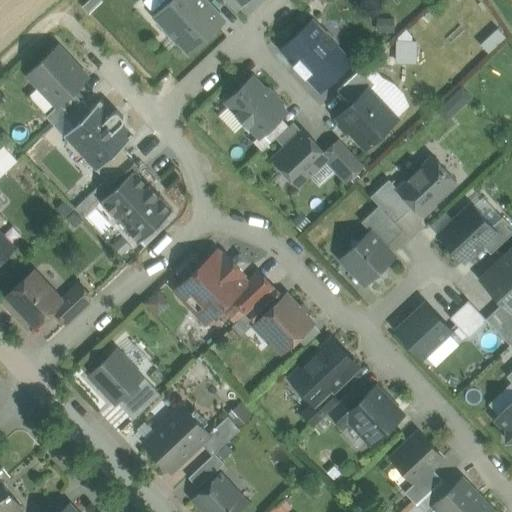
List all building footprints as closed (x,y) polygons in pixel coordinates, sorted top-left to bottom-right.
[(223,22),(202,0),(170,0),(155,15),(163,24),(164,26),(164,28),(162,30),(175,44),(177,43),(179,42),(181,43),(190,53),(223,22)] [(245,4),(240,0),(224,0),(236,12),(245,4)] [(312,21),(282,49),(295,63),(293,65),(305,77),(307,76),(320,90),(350,62),(312,21)] [(491,51),(510,35),(502,27),(484,44),(491,51)] [(56,46),(28,74),(57,105),(58,106),(72,92),(87,78),(56,46)] [(360,69),(337,91),(350,105),(368,89),(369,90),(375,84),(360,69)] [(252,77),(226,102),(259,136),(285,112),(252,77)] [(466,84),(441,108),(451,119),(476,95),(466,84)] [(350,105),(337,118),(365,147),(395,118),(369,90),(368,89),(350,105)] [(72,92),(58,106),(57,105),(45,116),(54,126),(80,101),(72,92)] [(111,113),(102,103),(100,101),(98,103),(63,135),(96,170),(131,138),(133,136),(131,134),(121,124),(123,121),(124,119),(124,117),(118,111),(116,111),(115,111),(111,113)] [(303,130),(272,159),(297,185),(325,159),(328,157),(325,154),(303,130)] [(362,165),(339,140),(325,154),(328,157),(325,159),(346,180),(362,165)] [(16,161),(6,149),(0,154),(0,159),(8,169),(16,161)] [(130,156),(104,181),(112,190),(134,169),(135,170),(139,166),(130,156)] [(397,189),(412,206),(420,215),(456,182),(432,156),(397,189)] [(0,176),(8,169),(0,159),(0,176)] [(112,190),(100,201),(138,242),(172,210),(158,195),(159,195),(149,184),(148,184),(135,170),(134,169),(112,190)] [(397,189),(388,179),(370,196),(378,205),(395,222),(412,206),(397,189)] [(93,201),(88,196),(81,202),(86,208),(93,201)] [(395,222),(378,205),(361,222),(369,231),(385,247),(403,231),(395,222)] [(470,205),(439,234),(464,261),(481,244),(495,231),(491,227),(470,205)] [(511,227),(502,217),(491,227),(495,231),(481,244),(490,254),(511,232),(511,227)] [(369,231),(359,240),(351,240),(351,249),(341,258),(365,284),(394,256),(385,247),(369,231)] [(0,234),(0,258),(12,247),(0,234)] [(511,249),(481,279),(503,302),(511,312),(511,249)] [(184,281),(175,289),(191,306),(200,298),(214,313),(231,297),(230,296),(245,282),(241,277),(244,274),(224,254),(222,257),(216,251),(184,281)] [(193,256),(176,272),(184,281),(202,264),(193,256)] [(34,271),(7,296),(34,325),(52,309),(61,300),(60,299),(34,271)] [(245,282),(230,296),(231,297),(247,313),(273,288),(257,271),(245,282)] [(78,283),(60,299),(61,300),(52,309),(66,323),(92,299),(78,283)] [(273,288),(247,313),(256,322),(282,298),(273,288)] [(163,290),(151,301),(160,312),(172,301),(163,290)] [(282,298),(256,322),(282,351),(297,337),(311,323),(285,296),(282,298)] [(200,298),(191,306),(205,322),(214,313),(200,298)] [(468,300),(449,318),(468,338),(487,320),(485,319),(468,300)] [(511,312),(503,302),(485,319),(487,320),(510,345),(511,342),(511,312)] [(449,331),(424,304),(397,330),(422,356),(449,331)] [(311,323),(297,337),(304,346),(319,332),(311,323)] [(358,367),(331,338),(305,363),(312,371),(298,384),(313,401),(317,405),(331,393),(358,367)] [(142,377),(116,349),(88,375),(115,403),(116,402),(142,377)] [(312,371),(305,363),(290,377),(298,384),(312,371)] [(142,377),(116,402),(132,419),(159,394),(142,377)] [(363,398),(344,416),(350,422),(370,443),(402,414),(376,386),(363,398)] [(339,401),(327,412),(328,413),(343,429),(350,422),(344,416),(363,398),(354,387),(339,401)] [(313,401),(301,413),(313,426),(328,413),(327,412),(339,401),(331,393),(317,405),(313,401)] [(511,403),(496,418),(506,428),(506,440),(511,439),(511,403)] [(183,405),(143,443),(170,472),(201,443),(210,435),(209,433),(202,425),(205,422),(195,411),(191,414),(183,405)] [(227,416),(209,433),(210,435),(201,443),(211,455),(214,453),(239,429),(227,416)] [(418,431),(390,457),(414,483),(415,484),(431,469),(443,458),(418,431)] [(211,455),(188,477),(197,488),(224,463),(214,453),(211,455)] [(431,469),(415,484),(414,483),(404,492),(416,505),(417,504),(442,480),(431,469)] [(245,503),(222,478),(223,477),(221,475),(220,476),(219,474),(193,498),(206,511),(240,511),(240,508),(245,503)] [(451,488),(433,505),(433,506),(438,511),(466,511),(481,498),(462,478),(451,488)] [(442,480),(417,504),(424,511),(427,511),(433,506),(433,505),(451,488),(443,479),(442,480)] [(0,481),(0,511),(14,511),(21,507),(0,481)] [(493,511),(481,498),(466,511),(493,511)] [(84,511),(75,500),(61,511),(84,511)]
